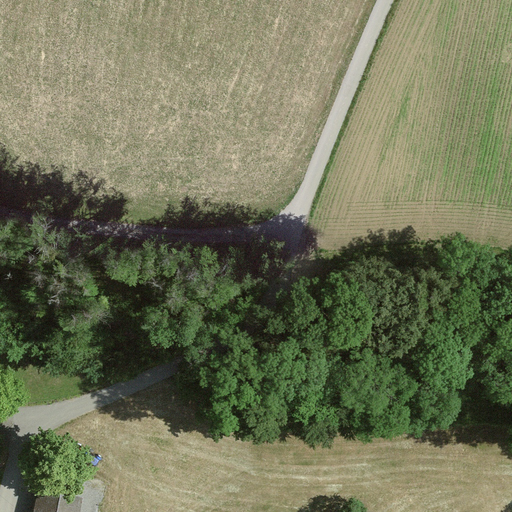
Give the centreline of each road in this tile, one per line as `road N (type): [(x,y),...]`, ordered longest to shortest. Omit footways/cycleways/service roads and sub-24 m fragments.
road 1 (unclassified): [(2,511),(14,451),(28,427),(206,353),(266,312),(387,0)]
road 2 (track): [(0,210),(99,230),(292,233)]
